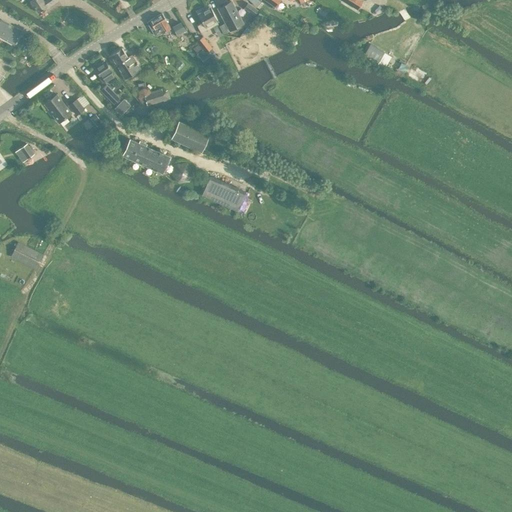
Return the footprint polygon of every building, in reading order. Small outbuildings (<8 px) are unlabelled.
[(30,0),(38,12),(46,7),(46,8),(58,0),(30,0)] [(260,0),(273,9),(275,6),(276,7),(280,0),(260,0)] [(362,2),(359,0),(342,0),(358,9),(362,2)] [(218,8),(230,31),(244,24),(232,1),(229,3),(228,1),(226,1),(221,3),(220,6),(221,7),(218,8)] [(254,15),(258,9),(247,2),(243,8),(254,15)] [(203,22),(198,25),(201,32),(213,26),(218,24),(217,21),(218,20),(211,6),(208,8),(198,13),(203,22)] [(256,17),(266,24),(270,18),(259,11),(256,17)] [(169,29),(170,28),(162,13),(149,20),(151,23),(148,24),(154,35),(157,36),(164,32),(166,33),(169,31),(169,29)] [(0,36),(14,44),(22,30),(1,19),(0,19),(0,36)] [(173,27),(177,33),(184,29),(181,23),(173,27)] [(197,41),(206,53),(214,63),(219,59),(211,49),(212,48),(203,36),(197,41)] [(370,43),(363,56),(377,65),(384,52),(370,43)] [(108,56),(115,66),(116,66),(125,79),(141,69),(132,55),(128,57),(122,48),(108,56)] [(102,83),(109,78),(114,75),(105,61),(95,68),(101,77),(99,78),(102,83)] [(128,83),(125,86),(140,103),(142,102),(140,100),(142,99),(139,95),(143,92),(140,89),(144,85),(137,77),(129,85),(128,83)] [(120,99),(114,93),(106,84),(101,90),(111,100),(112,100),(115,104),(120,99)] [(46,102),(45,104),(59,122),(71,113),(57,94),(50,100),(49,99),(47,101),(46,102)] [(76,98),(68,104),(76,115),(77,115),(85,109),(77,99),(76,98)] [(209,135),(179,121),(171,139),(201,153),(209,135)] [(123,156),(133,160),(142,164),(161,173),(169,157),(130,139),(123,156)] [(28,142),(20,148),(22,151),(27,159),(35,153),(30,146),(28,142)] [(171,174),(178,183),(189,182),(193,171),(186,162),(175,164),(171,174)] [(244,194),(209,179),(202,195),(237,210),(244,194)] [(36,269),(43,254),(18,242),(11,256),(36,269)]
